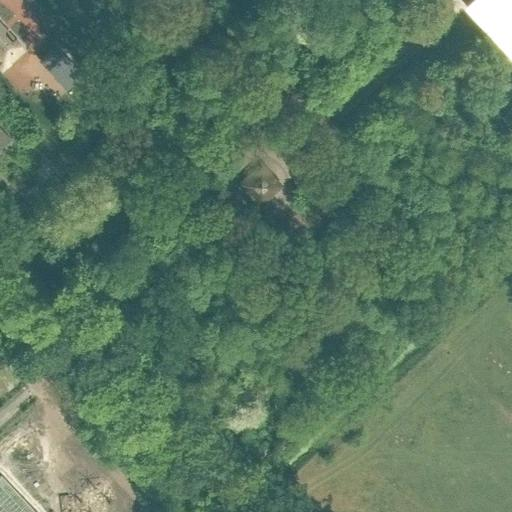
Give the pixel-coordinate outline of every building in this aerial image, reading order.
[(511,0),(475,0),(468,6),(511,51),(511,0)] [(0,68),(3,72),(25,51),(0,25),(0,68)] [(62,52),(48,67),(60,80),(74,65),(62,52)] [(262,206),(282,185),(259,164),(239,184),(262,206)] [(36,511),(0,474),(0,511),(36,511)]
